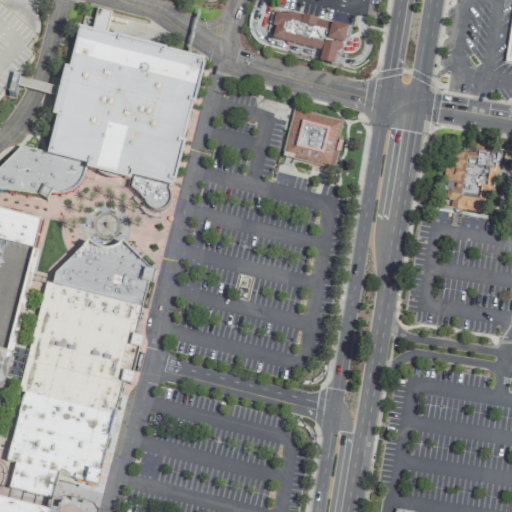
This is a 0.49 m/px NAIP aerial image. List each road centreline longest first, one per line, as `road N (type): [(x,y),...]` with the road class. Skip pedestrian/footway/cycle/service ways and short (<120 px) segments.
road 1 (secondary): [(383,100),(316,511)]
road 2 (secondary): [(347,511),(411,104)]
